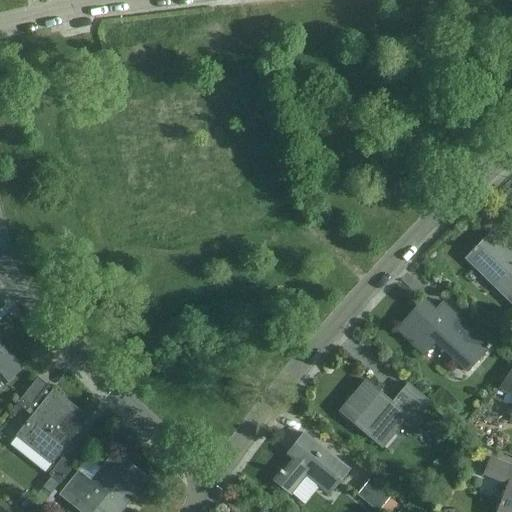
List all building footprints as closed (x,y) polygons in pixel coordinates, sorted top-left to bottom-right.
[(196,242),(286,218),(270,155),(175,180),(177,189),(140,198),(115,106),(77,116),(112,246),(145,238),(142,224),(188,211),(196,242)] [(511,254),(490,234),(467,258),(510,300),(511,301),(511,254)] [(437,308),(426,298),(397,330),(424,356),(435,343),(467,372),(491,346),(442,302),(437,308)] [(0,389),(4,386),(3,385),(21,370),(0,345),(0,389)] [(511,368),(499,388),(511,393),(511,411),(510,416),(511,416),(511,368)] [(88,418),(53,391),(47,386),(38,378),(17,404),(26,411),(29,408),(36,413),(17,436),(51,464),(88,418)] [(409,385),(393,404),(367,381),(341,413),(381,447),(403,421),(409,426),(429,402),(409,385)] [(450,439),(459,447),(466,438),(457,430),(450,439)] [(306,476),(329,494),(349,470),(304,434),(295,445),(302,451),(285,473),(282,470),(279,473),(283,475),(277,483),(291,495),(306,476)] [(59,495),(80,511),(121,511),(148,479),(114,452),(90,482),(78,472),(59,495)] [(511,511),(511,465),(490,457),(483,473),(507,483),(496,511),(511,511)] [(62,458),(49,475),(61,484),(74,467),(62,458)] [(391,497),(370,480),(358,495),(379,511),(390,498),(391,497)] [(42,505),(51,495),(43,489),(35,499),(42,505)]
